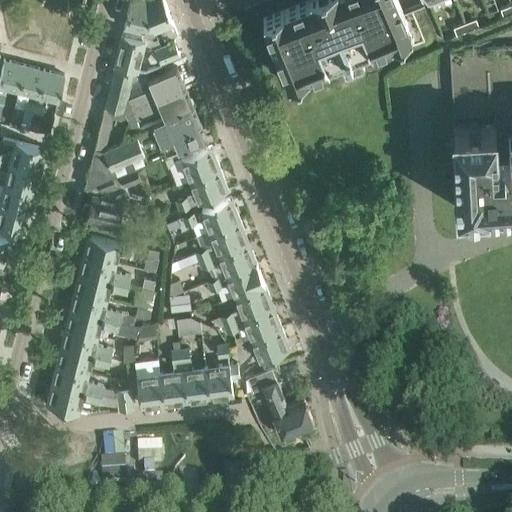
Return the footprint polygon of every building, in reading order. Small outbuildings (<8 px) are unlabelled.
[(129,0),(124,25),(143,30),(150,32),(160,28),(163,37),(177,32),(164,0),(129,0)] [(303,0),(263,16),(287,78),(288,81),(411,33),(403,12),(398,0),(303,0)] [(511,11),(511,5),(511,3),(500,8),(503,15),(511,11)] [(478,25),(475,17),(464,22),(467,29),(478,25)] [(467,29),(464,22),(453,26),(456,34),(467,29)] [(124,25),(114,65),(137,70),(142,71),(137,70),(143,46),(155,49),(156,49),(160,61),(180,53),(174,40),(160,45),(158,37),(151,40),(142,38),(143,30),(124,25)] [(4,59),(0,73),(0,115),(2,104),(7,87),(17,90),(24,64),(4,59)] [(17,90),(14,105),(25,108),(24,108),(20,126),(20,127),(29,129),(34,111),(44,69),(24,64),(17,90)] [(142,71),(137,70),(114,65),(104,104),(123,109),(131,105),(128,98),(131,82),(141,78),(142,71)] [(185,86),(177,66),(149,78),(153,88),(128,98),(131,105),(132,109),(185,86)] [(44,69),(34,111),(42,113),(46,97),(58,100),(64,74),(44,69)] [(185,86),(132,109),(136,119),(160,109),(164,117),(164,118),(193,105),(185,86)] [(101,118),(85,186),(113,175),(148,161),(139,141),(137,136),(135,136),(105,149),(112,118),(129,122),(133,130),(140,127),(136,119),(132,109),(131,105),(123,109),(104,104),(101,118)] [(165,154),(170,152),(178,150),(207,137),(193,105),(164,118),(164,117),(151,122),(165,154)] [(511,158),(496,159),(494,124),(492,124),(491,114),(455,117),(456,127),(452,127),(455,174),(456,208),(488,206),(488,203),(511,201),(511,158)] [(46,148),(15,140),(11,153),(0,149),(0,158),(41,169),(46,148)] [(174,160),(169,162),(177,183),(191,178),(220,166),(215,155),(211,154),(208,146),(189,153),(183,156),(173,159),(174,160)] [(165,154),(158,157),(161,165),(174,160),(170,152),(165,154)] [(35,190),(41,169),(0,158),(0,181),(4,182),(35,190)] [(84,213),(86,213),(85,217),(118,225),(121,210),(143,216),(148,199),(129,194),(125,184),(141,178),(137,166),(148,161),(113,175),(85,186),(87,190),(89,192),(92,193),(89,203),(86,202),(83,204),(82,210),(84,213)] [(224,178),(220,166),(191,178),(196,191),(174,200),(178,208),(225,190),(222,182),(224,178)] [(0,203),(30,211),(35,190),(4,182),(1,194),(0,194),(0,203)] [(185,224),(191,222),(196,234),(239,218),(235,206),(231,205),(228,197),(181,215),(185,224)] [(0,226),(25,232),(30,211),(0,203),(0,226)] [(171,261),(171,269),(178,266),(198,259),(245,240),(242,233),(244,230),(239,218),(210,229),(215,242),(205,246),(195,250),(195,251),(176,259),(171,261)] [(11,237),(0,234),(0,256),(6,258),(11,237)] [(91,234),(89,240),(86,242),(83,252),(116,261),(118,251),(134,255),(136,243),(127,241),(127,243),(91,234)] [(245,240),(198,259),(198,260),(201,267),(222,259),(227,272),(256,261),(252,249),(248,248),(245,240)] [(81,272),(128,284),(130,275),(113,271),(116,261),(83,252),(80,263),(83,267),(81,272)] [(155,271),(159,256),(147,253),(143,267),(155,271)] [(227,272),(208,280),(211,288),(218,286),(223,299),(236,294),(265,282),(256,261),(227,272)] [(76,278),(74,290),(106,299),(109,288),(126,292),(128,284),(81,272),(80,276),(76,278)] [(143,275),(140,286),(149,287),(152,288),(154,277),(143,275)] [(179,278),(170,281),(169,295),(176,292),(184,289),(179,278)] [(269,294),(265,282),(236,294),(241,306),(210,319),(220,325),(223,323),(270,305),(267,297),(269,294)] [(74,290),(71,300),(74,303),(72,309),(128,324),(128,323),(133,324),(133,323),(135,316),(134,315),(121,311),(104,307),(106,299),(74,290)] [(176,292),(169,295),(171,310),(190,308),(188,291),(176,292)] [(144,306),(137,305),(134,315),(135,316),(143,318),(150,316),(151,308),(144,306)] [(247,323),(252,337),(281,326),(277,314),(273,312),(270,305),(223,323),(226,332),(247,323)] [(101,325),(117,329),(119,322),(72,309),(71,313),(67,315),(64,327),(98,336),(101,325)] [(190,314),(176,316),(178,332),(201,329),(199,319),(190,314)] [(156,337),(154,321),(141,322),(137,337),(136,340),(156,337)] [(137,337),(140,328),(132,326),(119,322),(117,329),(116,332),(137,337)] [(261,359),(287,349),(284,340),(286,337),(281,326),(252,337),(261,359)] [(64,327),(62,336),(64,340),(63,347),(110,360),(110,356),(112,348),(96,344),(98,336),(64,327)] [(179,341),(170,342),(173,370),(159,372),(163,403),(176,401),(178,398),(186,397),(179,341)] [(194,396),(197,399),(210,397),(206,366),(192,368),(189,346),(180,347),(179,341),(186,397),(194,396)] [(228,355),(227,341),(217,343),(218,356),(228,355)] [(134,360),(133,343),(123,343),(123,360),(134,360)] [(58,351),(55,365),(88,374),(91,361),(108,365),(108,364),(110,360),(63,347),(62,349),(58,351)] [(210,397),(222,395),(224,392),(233,391),(230,376),(239,374),(237,362),(206,366),(210,397)] [(116,387),(103,385),(86,381),(88,374),(55,365),(53,373),(55,376),(53,385),(100,397),(101,393),(117,396),(116,387)] [(271,367),(248,376),(252,388),(261,384),(282,436),(314,423),(303,397),(287,404),(276,378),(271,367)] [(136,375),(140,403),(149,402),(152,405),(163,403),(159,372),(136,375)] [(130,386),(129,379),(119,378),(116,387),(130,386)] [(45,403),(49,403),(78,411),(82,397),(99,401),(100,397),(53,385),(52,390),(48,392),(45,403)] [(130,386),(116,387),(117,396),(119,409),(133,407),(130,386)] [(241,506),(239,459),(221,460),(223,507),(241,506)] [(141,467),(139,496),(154,497),(157,468),(141,467)]
